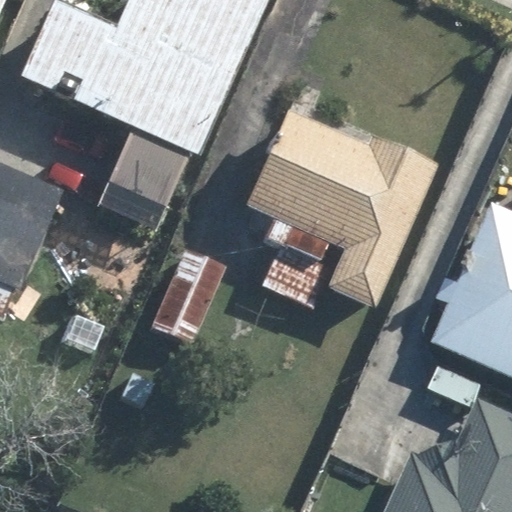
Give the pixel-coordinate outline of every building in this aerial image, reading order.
[(180,0),(180,2),(175,0),(130,0),(116,34),(55,8),(21,87),(132,133),(106,193),(164,218),(188,161),(200,166),(270,0),(180,0)] [(369,143),(363,155),(284,121),(242,218),(270,230),(263,246),(319,270),(327,251),(345,259),(329,294),(377,315),(439,173),(369,143)] [(61,196),(0,169),(0,323),(5,326),(61,196)] [(511,216),(503,212),(470,287),(455,280),(445,301),(463,309),(443,353),(511,384),(511,216)] [(226,276),(184,258),(152,332),(194,350),(226,276)] [(511,511),(511,416),(485,405),(466,446),(417,460),(393,511),(511,511)]
